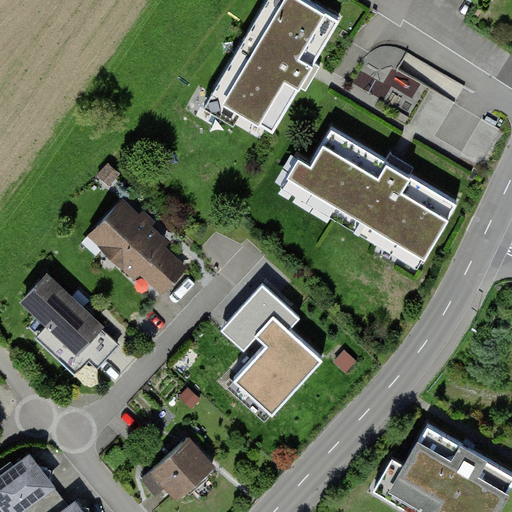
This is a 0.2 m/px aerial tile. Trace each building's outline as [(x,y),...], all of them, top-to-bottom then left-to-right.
[(339,18),(308,0),(282,0),(223,99),(273,129),(339,18)] [(511,17),(485,0),(478,0),(465,21),(511,51),(511,17)] [(299,180),(426,254),(457,200),(331,126),(299,180)] [(121,202),(92,233),(136,274),(141,269),(163,290),(183,268),(161,247),(165,243),(121,202)] [(120,343),(46,275),(25,298),(64,334),(50,349),(76,373),(90,359),(98,366),(120,343)] [(300,315),(263,281),(221,327),(244,348),(257,334),(266,341),(234,377),(273,412),(323,356),(290,326),(300,315)] [(357,360),(346,350),(336,361),(347,371),(357,360)] [(494,511),(511,482),(511,471),(429,423),(394,482),(445,511),(494,511)] [(188,438),(143,478),(155,492),(168,481),(179,495),(212,466),(188,438)] [(30,454),(0,476),(0,500),(9,511),(38,511),(61,495),(47,477),(49,468),(38,466),(30,454)] [(88,511),(89,508),(80,507),(75,501),(69,506),(61,495),(38,511),(88,511)]
